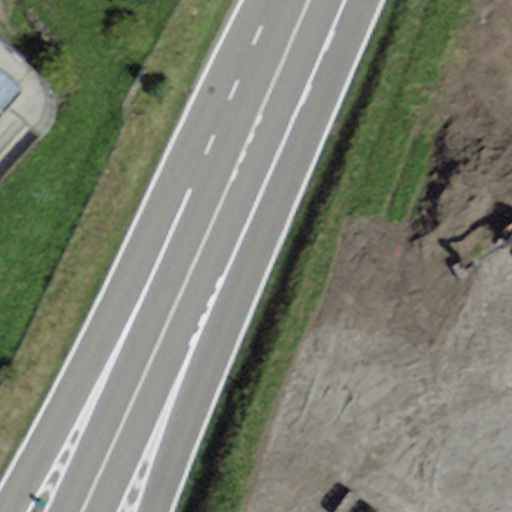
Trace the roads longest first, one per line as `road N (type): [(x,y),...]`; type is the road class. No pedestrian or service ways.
road 1 (secondary): [(265,97),(144,240),(5,511)]
road 2 (secondary): [(265,97),(70,511)]
road 3 (secondary): [(153,511),(251,259),(265,97)]
